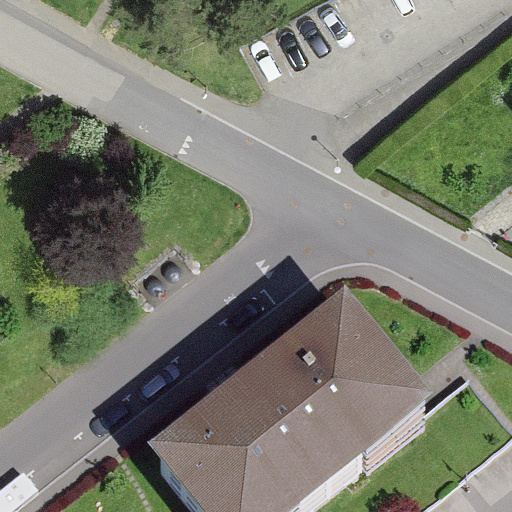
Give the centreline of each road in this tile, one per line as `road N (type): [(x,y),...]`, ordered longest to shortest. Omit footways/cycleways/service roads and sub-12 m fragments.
road 1 (residential): [(343,203),(0,478)]
road 2 (residential): [(343,203),(0,26)]
road 3 (residential): [(511,299),(343,203)]
